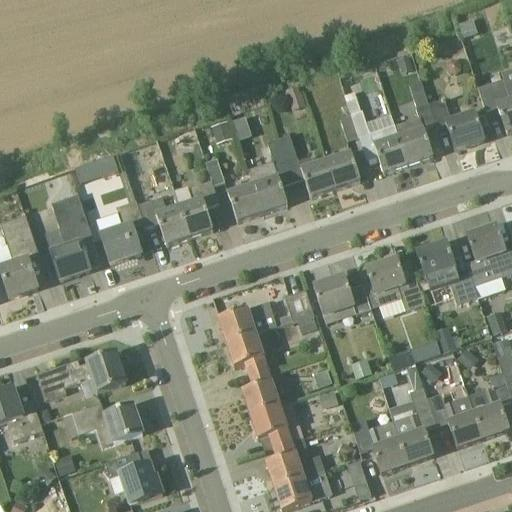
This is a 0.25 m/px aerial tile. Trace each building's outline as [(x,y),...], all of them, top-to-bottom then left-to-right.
[(477,37),(476,34),(472,23),(458,28),(462,39),(463,42),(477,37)] [(409,60),(397,63),(401,77),(413,74),(409,60)] [(460,73),(460,67),(456,63),(450,63),(446,67),(446,73),(450,78),(456,78),(460,73)] [(503,83),(478,91),(486,114),(497,110),(506,137),(511,135),(511,89),(506,92),(503,83)] [(417,111),(428,107),(420,84),(409,88),(417,111)] [(285,94),(287,99),(292,114),(305,110),(300,95),(298,90),(285,94)] [(345,98),(347,105),(356,102),(354,95),(345,98)] [(351,117),(360,114),(356,102),(347,105),(351,117)] [(445,102),(429,107),(437,130),(446,127),(455,154),(484,144),(474,115),(451,122),(445,102)] [(359,141),(369,138),(370,138),(362,114),(360,114),(351,117),(359,141)] [(233,120),(239,139),(250,135),(244,116),(233,120)] [(339,121),(347,145),(359,141),(351,117),(339,121)] [(433,161),(420,121),(394,130),(408,170),(433,161)] [(217,147),(232,142),(227,125),(211,130),(217,147)] [(394,130),(370,138),(369,138),(373,148),(383,178),(408,170),(394,130)] [(278,142),(285,165),(297,161),(289,138),(278,142)] [(273,166),(274,169),(285,165),(278,142),(266,146),(273,166)] [(360,185),(350,156),(326,164),(335,194),(360,185)] [(80,187),(119,174),(113,159),(75,172),(80,187)] [(216,163),(205,167),(211,184),(213,191),(224,187),(216,163)] [(335,194),(326,164),(301,173),(310,202),(335,194)] [(288,209),(278,180),(274,169),(273,166),(249,174),(253,188),(263,218),(288,209)] [(198,188),(202,203),(179,211),(189,242),(213,234),(206,212),(219,208),(213,191),(211,184),(198,188)] [(237,227),(238,226),(263,218),(253,188),(227,197),(237,227)] [(82,250),(94,246),(78,199),(51,207),(66,251),(51,256),(60,285),(90,275),(82,250)] [(179,211),(167,214),(163,200),(151,204),(137,209),(144,230),(144,232),(159,227),(166,250),(189,242),(179,211)] [(133,234),(144,230),(137,209),(135,205),(116,211),(123,232),(100,239),(110,268),(141,258),(133,234)] [(27,262),(39,259),(26,219),(0,227),(13,267),(0,271),(10,302),(38,293),(27,262)] [(474,290),(511,277),(511,252),(505,255),(496,230),(467,240),(475,265),(467,268),(470,276),(474,290)] [(478,301),(474,290),(470,276),(458,280),(446,247),(416,257),(425,284),(427,284),(431,297),(451,290),(457,308),(478,301)] [(405,314),(425,308),(417,284),(405,288),(396,263),(366,274),(379,311),(401,304),(405,314)] [(354,312),(356,319),(371,314),(363,289),(348,294),(344,280),(314,290),(324,322),(354,312)] [(285,300),(291,318),(293,325),(314,318),(306,293),(285,300)] [(249,313),(218,323),(226,347),(257,337),(277,330),(269,307),(249,313)] [(493,339),(507,334),(501,315),(486,320),(493,339)] [(281,328),(293,324),(291,318),(279,322),(281,328)] [(317,332),(313,320),(297,325),(301,337),(317,332)] [(435,335),(443,357),(452,353),(456,352),(452,341),(448,331),(435,335)] [(257,337),(226,347),(234,372),(244,369),(248,381),(269,374),(257,337)] [(436,345),(423,349),(428,362),(440,358),(436,345)] [(457,362),(470,373),(479,363),(466,352),(457,362)] [(511,356),(497,362),(502,377),(511,404),(511,356)] [(45,405),(66,398),(64,392),(92,383),(97,397),(126,388),(116,357),(87,367),(87,368),(80,371),(78,365),(37,379),(45,405)] [(356,384),(372,378),(367,363),(350,368),(356,384)] [(421,376),(430,383),(438,374),(429,367),(421,376)] [(406,371),(414,395),(423,392),(415,368),(406,371)] [(250,420),(281,409),(269,374),(248,381),(251,392),(242,395),(250,420)] [(490,381),(494,392),(468,400),(483,443),(509,435),(500,409),(511,404),(502,377),(490,381)] [(13,445),(43,436),(40,428),(36,417),(33,407),(20,411),(14,392),(0,396),(0,428),(6,426),(13,445)] [(412,406),(389,415),(392,426),(407,469),(433,460),(425,435),(437,431),(423,392),(409,396),(412,406)] [(321,413),(337,408),(334,395),(318,400),(321,413)] [(428,402),(438,431),(448,427),(457,452),(483,443),(468,400),(445,408),(441,398),(428,402)] [(304,442),(292,406),(281,409),(250,420),(258,444),(268,441),(272,452),(304,442)] [(95,434),(101,452),(143,438),(133,410),(101,420),(97,409),(63,420),(71,442),(95,434)] [(48,413),(36,417),(40,428),(52,424),(48,413)] [(407,469),(392,426),(369,434),(365,424),(351,428),(361,457),(373,453),(381,478),(407,469)] [(274,492),(324,475),(319,460),(311,463),(304,442),(272,452),(276,464),(266,467),(274,492)] [(351,463),(356,453),(342,447),(337,457),(351,463)] [(145,470),(140,455),(104,467),(109,482),(118,479),(128,510),(163,499),(156,480),(154,481),(150,468),(145,470)] [(58,480),(72,475),(67,460),(53,464),(58,480)] [(46,489),(55,478),(44,469),(35,479),(46,489)] [(324,475),(274,492),(280,511),(294,511),(312,506),(332,499),(324,475)] [(371,501),(366,485),(353,489),(359,505),(371,501)]
